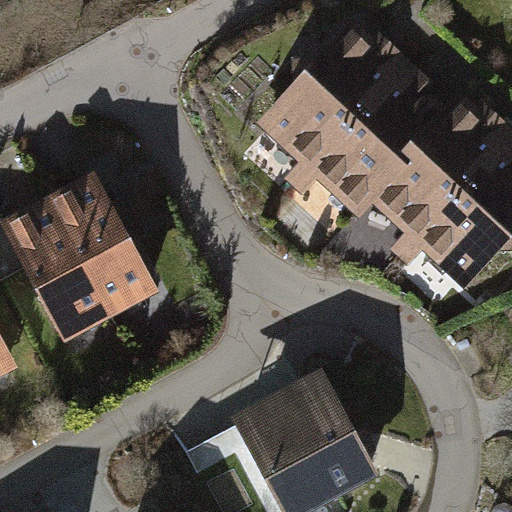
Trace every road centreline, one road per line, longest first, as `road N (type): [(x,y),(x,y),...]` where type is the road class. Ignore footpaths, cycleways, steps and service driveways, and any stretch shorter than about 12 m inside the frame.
road 1 (residential): [(259,286),(348,303),(416,345),(454,420),(452,492),(442,511)]
road 2 (residential): [(259,286),(254,326),(221,366),(0,489)]
road 3 (residential): [(111,64),(259,286)]
road 4 (residential): [(230,0),(111,64)]
road 5 (residential): [(111,64),(0,124)]
